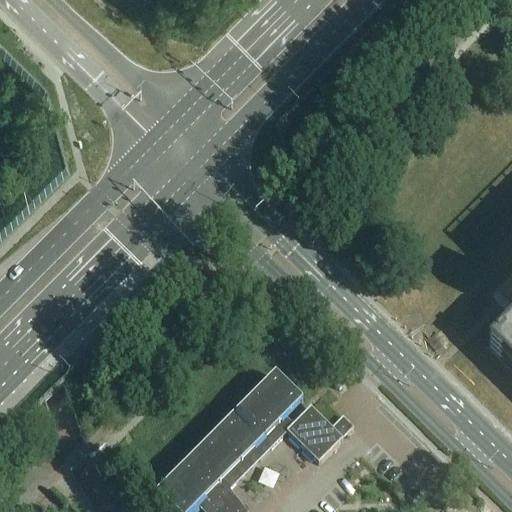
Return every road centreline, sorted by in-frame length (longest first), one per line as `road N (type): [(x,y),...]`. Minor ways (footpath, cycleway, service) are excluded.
road 1 (secondary): [(184,183),(511,504)]
road 2 (secondary): [(511,456),(211,157)]
road 3 (primary): [(0,369),(184,183)]
road 4 (primary): [(211,157),(367,0)]
road 5 (primary): [(150,148),(0,300)]
road 6 (unclassified): [(3,0),(150,148)]
road 7 (unclassified): [(180,118),(51,0)]
road 8 (primary): [(298,0),(180,118)]
